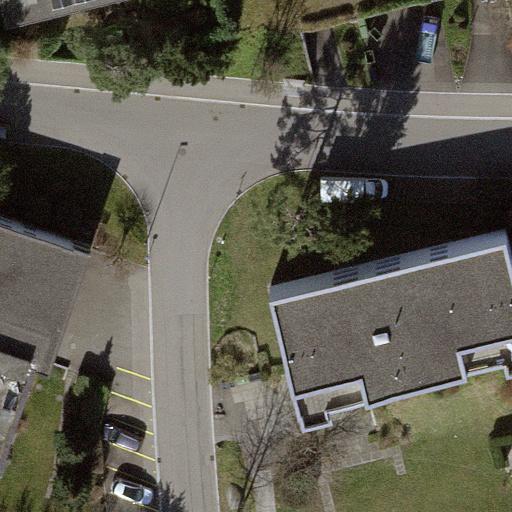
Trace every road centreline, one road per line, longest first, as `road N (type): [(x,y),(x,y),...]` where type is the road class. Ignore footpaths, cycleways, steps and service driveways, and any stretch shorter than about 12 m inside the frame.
road 1 (residential): [(187,126),(180,291),(192,511)]
road 2 (residential): [(511,142),(187,126)]
road 3 (residential): [(187,126),(0,108)]
